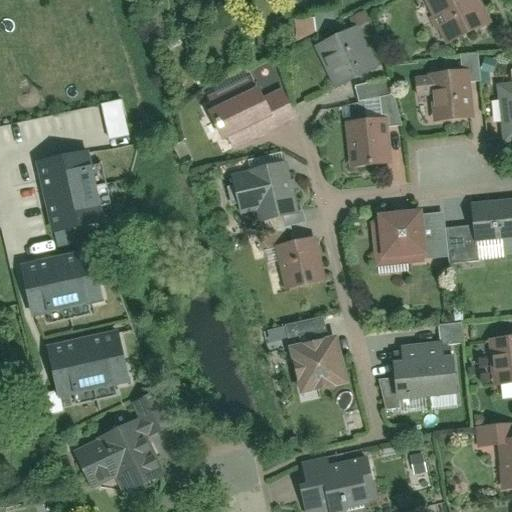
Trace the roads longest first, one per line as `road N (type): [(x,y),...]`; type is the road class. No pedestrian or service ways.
road 1 (residential): [(328,203),(382,408)]
road 2 (residential): [(511,183),(328,203)]
